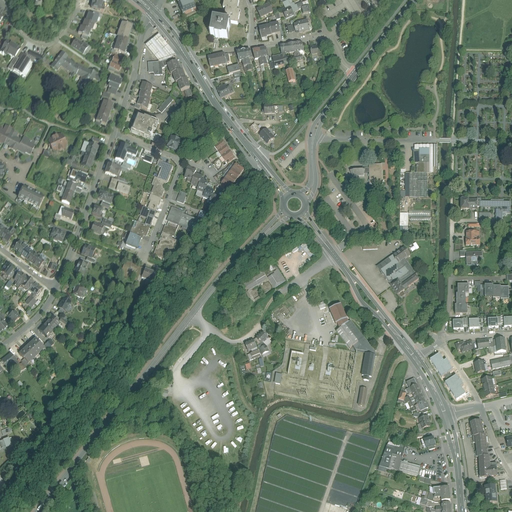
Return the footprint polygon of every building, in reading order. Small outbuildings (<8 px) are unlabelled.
[(181,0),(179,1),(180,5),(179,6),(182,12),(183,12),(185,16),(196,11),(191,0),(181,0)] [(225,0),(223,9),(226,10),(237,12),(239,0),(225,0)] [(93,1),(92,5),(91,9),(100,11),(101,6),(103,7),(104,4),(102,3),(93,1)] [(289,6),(287,1),(283,3),(286,11),(285,11),(283,12),(286,19),(294,15),(293,14),(295,13),(294,12),(299,10),(298,9),(300,8),(299,5),(295,6),(294,4),(289,6)] [(36,12),(37,13),(37,14),(38,17),(41,15),(40,14),(44,11),(42,8),(42,7),(41,5),(39,4),(38,4),(36,4),(35,5),(34,7),(33,8),(33,10),(34,11),(36,12)] [(262,9),(257,11),(260,19),(273,13),(269,5),(262,9)] [(237,12),(226,10),(224,23),(230,24),(238,25),(240,12),(237,12)] [(94,13),(93,16),(88,14),(88,15),(89,15),(86,21),(95,24),(96,25),(100,14),(94,13)] [(86,21),(85,20),(82,27),(91,30),(91,31),(92,31),(95,24),(86,21)] [(224,23),(214,21),(211,36),(216,37),(215,38),(223,39),(223,38),(228,39),(230,24),(224,23)] [(307,21),(297,23),(297,24),(294,25),(296,32),(299,31),(299,33),(309,31),(307,21)] [(126,24),(122,23),(119,29),(130,33),(132,26),(126,24)] [(273,25),(269,26),(269,27),(271,35),(276,34),(280,33),(278,24),(273,25)] [(82,27),(81,26),(80,27),(81,27),(78,33),(82,35),(88,37),(87,37),(88,33),(90,33),(91,31),(91,30),(82,27)] [(269,27),(264,28),(259,29),(261,39),(267,38),(267,37),(272,36),(271,35),(269,27)] [(130,33),(119,29),(117,36),(118,37),(127,40),(130,33)] [(174,57),(174,58),(176,56),(160,36),(147,47),(159,62),(161,62),(161,60),(163,60),(164,60),(166,60),(167,59),(172,57),(173,58),(174,57)] [(127,40),(118,37),(116,44),(126,47),(129,40),(127,40)] [(82,45),(75,40),(71,46),(75,49),(82,53),(81,54),(83,55),(88,47),(83,43),(82,45)] [(15,47),(7,42),(8,42),(7,41),(0,53),(6,57),(7,54),(14,58),(20,49),(16,47),(15,47)] [(302,43),(295,44),(296,52),(298,57),(300,56),(300,53),(299,53),(298,52),(304,51),(302,43)] [(126,47),(116,44),(114,50),(118,52),(124,54),(126,47)] [(295,44),(288,45),(289,53),(295,53),(295,54),(294,54),(295,58),(298,57),(296,52),(295,44)] [(288,45),(280,46),(281,55),(282,54),(282,55),(283,58),(286,58),(285,54),(289,53),(288,45)] [(317,47),(310,48),(311,53),(311,56),(318,55),(317,47)] [(266,48),(260,49),(264,65),(267,64),(265,57),(268,56),(266,48)] [(260,49),(253,50),(255,60),(260,58),(260,60),(259,60),(261,66),(264,65),(260,49)] [(38,55),(30,52),(30,51),(29,56),(28,56),(27,58),(30,60),(32,57),(36,59),(39,56),(39,55),(38,55)] [(250,51),(246,51),(243,52),(247,67),(251,66),(249,61),(248,61),(248,60),(252,59),(250,51)] [(243,52),(241,52),(237,53),(239,62),(244,61),(244,62),(243,63),(244,68),(247,67),(243,52)] [(24,56),(23,56),(20,60),(18,65),(24,69),(30,60),(27,58),(28,56),(29,56),(26,54),(25,53),(24,56)] [(67,57),(62,53),(51,67),(56,71),(61,65),(71,73),(74,70),(76,66),(66,58),(67,57)] [(44,55),(43,57),(42,57),(39,61),(39,62),(42,65),(48,57),(44,55)] [(224,55),(208,58),(210,68),(227,64),(226,62),(226,61),(224,55)] [(282,55),(272,58),(273,62),(275,67),(284,65),(284,62),(283,58),(282,55)] [(24,69),(18,65),(14,71),(21,76),(21,75),(23,76),(22,77),(23,77),(24,76),(25,77),(34,64),(33,64),(36,60),(36,59),(32,57),(30,60),(24,69)] [(122,61),(114,57),(112,62),(122,67),(124,62),(122,61)] [(172,57),(167,59),(166,60),(164,60),(163,60),(161,60),(161,62),(159,62),(148,63),(149,74),(154,74),(155,76),(163,76),(162,69),(166,68),(165,67),(168,66),(176,63),(174,58),(174,57),(173,58),(172,57)] [(17,60),(10,72),(11,71),(13,72),(14,71),(18,65),(20,60),(18,59),(17,60)] [(122,67),(112,62),(109,67),(115,70),(115,69),(119,71),(122,67)] [(176,63),(168,66),(171,75),(173,75),(180,72),(177,63),(176,63)] [(89,72),(80,67),(77,65),(76,66),(74,70),(77,73),(76,74),(83,77),(78,86),(82,88),(84,85),(88,88),(93,78),(99,81),(102,76),(93,71),(93,72),(90,71),(89,72)] [(239,66),(227,69),(229,75),(233,74),(240,72),(239,66)] [(292,70),(286,72),(289,83),(294,82),(294,83),(295,83),(292,70)] [(180,72),(173,75),(176,84),(178,83),(185,81),(182,71),(180,72)] [(122,82),(110,77),(108,83),(110,84),(109,87),(108,89),(109,89),(107,93),(110,94),(111,90),(116,92),(117,90),(118,90),(119,87),(120,87),(120,85),(121,85),(122,82)] [(190,89),(187,80),(185,81),(178,83),(181,93),(185,91),(187,97),(192,95),(192,96),(190,89)] [(153,87),(143,83),(143,84),(141,90),(140,90),(142,91),(149,94),(150,94),(151,90),(152,90),(153,87)] [(227,88),(226,86),(217,90),(219,95),(221,99),(234,93),(232,90),(232,91),(230,87),(227,88)] [(149,94),(142,91),(139,98),(140,99),(148,101),(150,98),(152,95),(150,94),(149,94)] [(107,93),(104,92),(102,97),(103,98),(109,100),(111,94),(110,94),(107,93)] [(170,96),(158,110),(162,114),(174,99),(170,96)] [(148,101),(140,99),(138,105),(137,105),(137,106),(141,107),(141,108),(147,110),(150,110),(151,106),(149,105),(150,102),(148,101)] [(108,103),(103,101),(101,108),(111,112),(111,111),(113,105),(114,105),(108,103)] [(174,111),(169,118),(165,122),(169,125),(173,121),(178,115),(184,109),(180,105),(175,112),(174,111)] [(111,112),(101,108),(98,115),(109,118),(108,118),(111,112)] [(109,118),(98,115),(96,122),(100,123),(101,124),(106,126),(106,125),(108,119),(109,119),(109,118)] [(149,121),(139,117),(133,132),(141,136),(146,138),(146,137),(154,139),(155,135),(152,134),(154,130),(155,130),(158,122),(149,119),(149,121)] [(6,126),(3,131),(0,129),(0,143),(0,144),(1,142),(4,144),(5,143),(12,130),(12,129),(11,128),(10,127),(8,126),(7,127),(6,126)] [(274,138),(266,129),(260,135),(267,144),(274,138)] [(17,133),(12,130),(5,143),(10,146),(9,148),(16,152),(17,150),(21,142),(15,138),(17,133)] [(63,138),(57,136),(52,138),(50,144),(49,144),(50,147),(50,146),(52,150),(58,152),(63,149),(66,143),(63,138)] [(182,141),(171,137),(167,147),(178,152),(180,148),(182,141)] [(29,141),(23,138),(21,142),(17,150),(25,154),(25,153),(30,155),(34,146),(28,143),(29,141)] [(222,141),(214,147),(218,152),(226,146),(222,141)] [(98,147),(89,144),(86,154),(94,157),(98,147)] [(129,147),(121,144),(115,160),(123,163),(127,154),(135,157),(136,155),(137,156),(137,154),(137,152),(129,149),(129,147)] [(226,146),(218,152),(222,157),(230,151),(226,146)] [(429,146),(415,146),(415,151),(424,151),(424,163),(429,163),(431,163),(431,161),(433,161),(433,149),(429,149),(429,146)] [(438,146),(429,146),(429,149),(433,149),(433,161),(431,161),(431,163),(429,163),(430,174),(434,174),(434,169),(438,169),(438,146)] [(43,151),(41,156),(48,159),(50,153),(43,151)] [(230,151),(222,157),(225,162),(233,156),(230,151)] [(415,151),(414,151),(414,164),(419,164),(419,166),(417,166),(418,166),(418,173),(424,174),(424,163),(424,151),(415,151)] [(71,167),(75,156),(70,154),(65,165),(71,167)] [(94,157),(86,154),(85,157),(87,158),(83,167),(89,170),(94,157)] [(173,167),(162,163),(160,167),(163,168),(158,180),(166,183),(167,183),(170,176),(170,175),(173,167)] [(239,167),(236,164),(232,169),(240,175),(244,170),(239,167)] [(115,167),(108,165),(105,174),(112,176),(115,167)] [(369,172),(370,185),(383,184),(382,165),(369,165),(369,169),(364,169),(364,172),(369,172)] [(364,169),(363,167),(352,167),(351,170),(351,172),(352,175),(363,175),(364,172),(364,169)] [(192,169),(188,168),(186,172),(187,172),(185,178),(192,181),(191,183),(192,183),(195,175),(196,172),(191,170),(192,169)] [(240,175),(232,169),(229,174),(237,180),(240,175)] [(87,177),(77,173),(75,180),(85,184),(87,177)] [(417,173),(407,173),(407,192),(417,192),(417,173)] [(418,173),(417,173),(417,192),(417,198),(427,198),(427,174),(424,174),(418,173)] [(229,174),(225,179),(233,185),(237,180),(229,174)] [(195,175),(192,183),(191,184),(191,185),(190,188),(191,185),(199,187),(197,191),(201,180),(202,178),(195,175)] [(166,183),(158,180),(155,178),(153,182),(156,184),(152,195),(161,199),(165,190),(164,189),(166,183)] [(117,181),(112,179),(110,184),(111,185),(110,190),(116,192),(120,193),(120,192),(128,195),(130,188),(126,187),(116,184),(117,181)] [(233,185),(225,179),(222,184),(226,187),(230,190),(233,185)] [(205,182),(201,180),(197,191),(199,192),(205,194),(207,188),(208,185),(204,183),(205,182)] [(76,186),(69,184),(67,188),(63,186),(62,189),(66,191),(74,193),(76,187),(76,186)] [(44,198),(23,187),(18,198),(39,208),(44,198)] [(210,189),(207,188),(205,194),(203,198),(211,201),(213,196),(214,192),(210,190),(210,189)] [(74,193),(66,191),(65,193),(62,202),(69,205),(74,193)] [(111,196),(100,192),(97,200),(102,202),(110,205),(113,197),(111,196)] [(152,195),(150,199),(152,200),(149,207),(150,207),(149,209),(156,212),(155,212),(159,202),(160,202),(161,199),(152,195)] [(220,199),(213,196),(211,201),(208,207),(216,210),(220,199)] [(476,200),(465,200),(465,198),(461,198),(461,200),(461,210),(477,210),(477,207),(480,207),(480,202),(480,199),(476,199),(476,200)] [(504,203),(504,201),(495,201),(495,208),(497,208),(497,211),(496,211),(496,220),(502,220),(502,213),(510,213),(510,208),(510,203),(504,203)] [(102,210),(95,207),(92,215),(102,218),(103,215),(101,214),(102,210)] [(149,209),(144,207),(142,212),(143,212),(142,216),(149,219),(148,223),(147,226),(150,227),(154,217),(153,217),(155,212),(156,212),(149,209)] [(74,212),(65,209),(62,216),(71,220),(74,212)] [(183,213),(172,209),(168,220),(175,223),(175,222),(179,223),(183,215),(183,213)] [(193,219),(183,215),(179,223),(179,225),(183,227),(186,228),(186,230),(188,231),(188,232),(193,219)] [(202,222),(193,219),(188,232),(188,231),(195,234),(195,235),(196,235),(196,234),(197,231),(198,232),(199,229),(200,229),(202,222)] [(147,226),(135,222),(132,230),(130,233),(135,235),(136,234),(142,236),(142,235),(147,236),(150,227),(147,226)] [(106,229),(94,224),(91,231),(93,232),(93,233),(97,234),(100,235),(103,236),(106,229)] [(10,233),(6,230),(1,237),(8,243),(13,236),(13,235),(15,232),(12,229),(10,233)] [(65,234),(54,230),(50,238),(54,239),(53,240),(57,242),(58,241),(62,243),(65,234)] [(477,239),(477,232),(473,232),(466,232),(466,239),(466,246),(480,246),(480,239),(477,239)] [(141,239),(130,235),(128,240),(126,245),(135,249),(138,243),(139,243),(141,239)] [(163,237),(159,247),(158,246),(154,255),(159,257),(160,255),(163,256),(167,247),(168,248),(168,247),(175,249),(177,242),(171,239),(163,236),(163,237)] [(24,244),(20,241),(13,249),(21,255),(26,248),(27,246),(25,244),(24,244)] [(91,249),(85,246),(81,255),(88,257),(92,259),(92,258),(93,259),(95,255),(93,254),(95,249),(91,248),(91,249)] [(32,253),(26,248),(21,255),(27,260),(32,253)] [(404,248),(393,256),(399,264),(405,260),(409,257),(410,256),(404,248)] [(32,253),(27,260),(33,265),(39,257),(39,258),(40,255),(39,254),(37,256),(32,253)] [(481,253),(467,254),(468,263),(472,263),(472,266),(478,266),(478,263),(482,262),(481,253)] [(40,255),(39,258),(39,257),(33,265),(39,269),(42,265),(45,266),(46,264),(44,262),(46,259),(41,255),(40,255)] [(393,256),(377,268),(383,276),(388,272),(399,264),(393,256)] [(399,264),(388,272),(391,276),(393,279),(396,283),(398,281),(402,286),(405,284),(416,276),(405,260),(399,264)] [(79,262),(77,268),(76,268),(74,272),(82,275),(87,265),(79,262)] [(139,268),(130,264),(130,263),(126,262),(121,276),(127,278),(129,273),(136,276),(136,275),(139,268)] [(11,267),(7,264),(1,272),(8,278),(9,276),(13,272),(14,270),(13,269),(11,267)] [(145,269),(141,279),(151,282),(155,273),(145,269)] [(286,282),(278,270),(274,273),(275,274),(268,278),(275,288),(286,282)] [(27,278),(19,273),(17,276),(16,275),(15,278),(15,279),(14,280),(17,283),(14,287),(18,290),(21,286),(27,279),(27,278)] [(267,280),(263,273),(245,284),(249,291),(267,280)] [(391,276),(386,279),(388,283),(391,286),(396,283),(393,279),(391,276)] [(416,276),(405,284),(408,288),(419,280),(416,276)] [(34,284),(27,278),(27,279),(21,286),(28,292),(29,291),(28,291),(34,284)] [(391,286),(390,287),(397,296),(398,295),(401,298),(405,295),(402,292),(408,288),(405,284),(402,286),(398,281),(396,283),(391,286)] [(34,284),(28,291),(29,291),(33,294),(36,296),(36,297),(36,296),(37,297),(40,294),(39,293),(41,289),(34,284)] [(469,285),(458,285),(458,294),(466,294),(469,294),(472,294),(472,289),(469,289),(469,285)] [(84,289),(76,286),(73,295),(80,298),(82,298),(83,294),(85,295),(87,290),(84,289)] [(501,287),(493,287),(493,297),(493,299),(501,299),(501,288),(501,287)] [(509,288),(501,288),(501,299),(501,300),(509,300),(509,294),(511,294),(511,291),(509,291),(509,288)] [(31,297),(25,303),(31,308),(37,302),(34,299),(36,296),(33,294),(31,297)] [(466,294),(458,294),(457,294),(457,305),(459,305),(466,305),(466,294)] [(64,299),(58,308),(60,309),(64,311),(65,312),(66,312),(67,313),(69,310),(68,309),(71,303),(64,299)] [(341,305),(329,310),(330,310),(336,324),(335,324),(336,324),(339,323),(341,328),(340,328),(340,329),(349,322),(348,322),(347,320),(347,319),(341,305)] [(466,305),(459,305),(459,313),(467,314),(467,305),(466,305)] [(20,318),(15,311),(8,317),(14,324),(20,318)] [(60,323),(52,316),(45,324),(53,331),(60,323)] [(488,319),(488,328),(498,328),(498,318),(488,319)] [(469,320),(469,329),(479,329),(479,320),(469,320)] [(365,341),(350,321),(349,322),(340,329),(336,332),(337,332),(338,331),(348,345),(347,346),(350,349),(351,348),(353,346),(353,347),(359,342),(361,344),(365,341)] [(453,321),(453,330),(464,330),(463,321),(453,321)] [(53,331),(45,324),(39,331),(46,337),(49,334),(50,335),(53,331)] [(268,339),(263,333),(256,339),(261,345),(263,344),(268,339)] [(35,339),(19,354),(24,359),(28,364),(44,349),(45,348),(43,347),(35,339)] [(54,344),(50,340),(45,344),(49,349),(54,344)] [(488,340),(477,342),(478,350),(488,348),(490,348),(488,340)] [(504,340),(496,340),(497,347),(494,348),(494,353),(506,352),(504,340)] [(254,341),(245,344),(248,352),(257,348),(254,341)] [(366,354),(374,356),(374,352),(365,341),(361,344),(359,342),(353,347),(356,350),(367,352),(367,354),(366,354)] [(471,342),(464,345),(463,343),(459,344),(458,344),(456,345),(457,350),(461,349),(462,353),(473,349),(471,342)] [(263,348),(260,349),(262,355),(269,352),(266,346),(263,348)] [(447,359),(444,361),(438,353),(428,360),(442,379),(445,377),(450,374),(452,372),(454,370),(447,359)] [(11,354),(2,362),(7,368),(12,365),(17,371),(16,372),(17,373),(18,372),(19,374),(23,370),(19,365),(16,361),(11,354)] [(366,354),(362,376),(364,376),(364,381),(368,381),(369,377),(371,378),(375,356),(374,356),(366,354)] [(504,359),(491,362),(493,370),(511,365),(511,364),(509,358),(504,359)] [(485,361),(475,363),(476,369),(477,373),(487,371),(485,361)] [(445,377),(448,381),(444,383),(457,401),(466,394),(461,387),(463,385),(456,375),(453,377),(452,378),(450,374),(445,377)] [(491,378),(482,380),(484,389),(493,387),(491,378)] [(414,379),(407,383),(409,389),(410,389),(417,385),(414,379)] [(417,385),(410,389),(412,393),(415,400),(423,397),(417,385)] [(493,387),(484,389),(486,398),(495,396),(493,387)] [(367,390),(362,389),(359,406),(364,407),(367,390)] [(404,405),(408,404),(411,402),(413,401),(412,400),(410,400),(408,395),(406,397),(407,398),(406,399),(405,402),(404,403),(405,403),(404,404),(404,405)] [(423,397),(415,400),(417,405),(425,402),(423,397)] [(425,402),(417,405),(420,412),(421,412),(426,409),(428,408),(425,402)] [(427,417),(419,419),(420,425),(421,425),(422,430),(430,427),(427,417)] [(480,421),(471,423),(472,430),(482,428),(480,421)] [(482,428),(472,430),(474,437),(476,437),(476,436),(483,435),(482,428)] [(359,503),(377,439),(352,432),(349,442),(361,442),(362,440),(371,443),(371,447),(369,455),(368,457),(363,457),(363,458),(356,459),(365,461),(365,465),(357,465),(363,467),(361,471),(355,469),(353,479),(351,478),(351,475),(350,476),(350,474),(350,469),(341,467),(341,456),(328,502),(346,507),(350,492),(350,503),(359,503)] [(483,435),(476,436),(476,437),(476,443),(486,443),(485,435),(483,435)] [(433,437),(421,441),(424,449),(428,448),(434,446),(436,446),(435,445),(436,445),(435,442),(434,442),(433,437)] [(8,439),(3,441),(5,447),(6,448),(11,446),(8,439)] [(379,467),(389,469),(393,455),(402,458),(402,457),(404,450),(399,448),(393,447),(387,446),(379,467)] [(487,449),(477,450),(478,458),(480,457),(487,457),(487,449)] [(402,458),(393,455),(389,469),(398,472),(401,462),(402,458)] [(490,464),(489,456),(487,457),(480,457),(481,479),(490,478),(490,477),(497,477),(496,463),(490,464)] [(421,467),(401,462),(398,472),(418,477),(421,467)] [(495,486),(485,487),(487,504),(492,503),(497,503),(495,486)]
